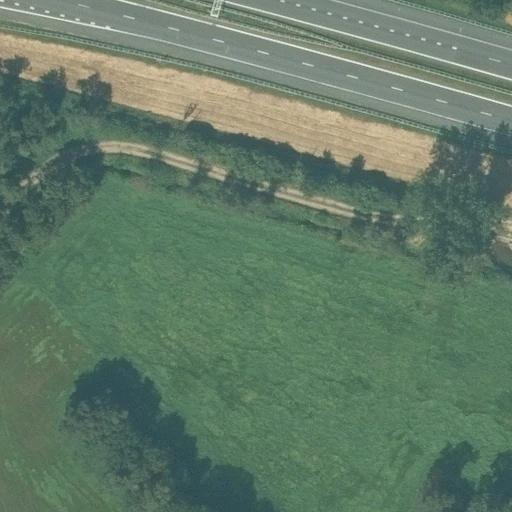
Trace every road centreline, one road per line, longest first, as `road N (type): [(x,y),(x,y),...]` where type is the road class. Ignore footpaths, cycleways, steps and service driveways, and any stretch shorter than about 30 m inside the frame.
road 1 (track): [(0,217),(49,159),(81,142),(124,146),(429,225),(511,226)]
road 2 (motorway): [(62,0),(511,121)]
road 3 (motorway): [(511,66),(261,0)]
